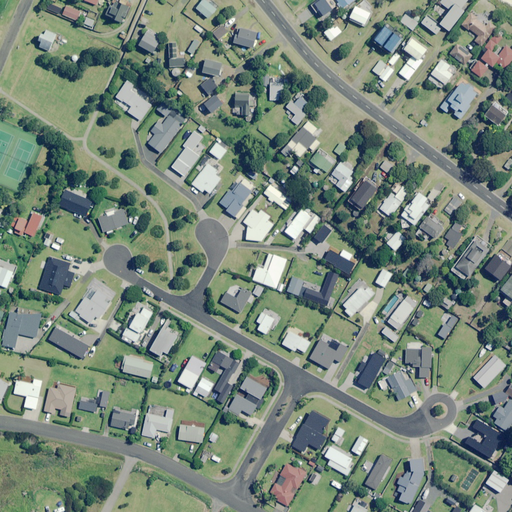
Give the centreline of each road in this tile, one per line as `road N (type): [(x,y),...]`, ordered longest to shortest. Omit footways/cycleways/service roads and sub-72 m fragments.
road 1 (tertiary): [(511,215),(327,75),(261,0)]
road 2 (residential): [(233,499),(300,374)]
road 3 (residential): [(133,450),(0,421)]
road 4 (residential): [(188,309),(300,374)]
road 5 (residential): [(300,374),(395,426),(414,423)]
